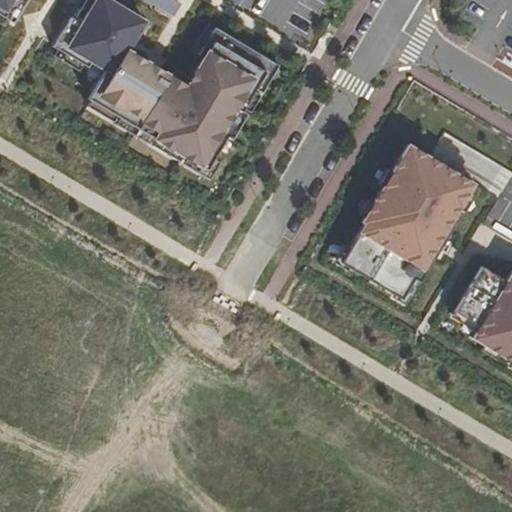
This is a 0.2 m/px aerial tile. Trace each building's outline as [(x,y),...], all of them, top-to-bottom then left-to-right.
[(0,0),(0,15),(9,21),(14,24),(28,0),(0,0)] [(255,92),(257,89),(263,93),(279,66),(215,27),(199,55),(205,58),(191,80),(187,87),(171,77),(147,63),(128,51),(131,45),(145,22),(108,0),(81,0),(54,47),(59,50),(84,65),(89,68),(93,62),(106,70),(89,99),(92,101),(88,107),(114,122),(118,116),(120,118),(155,139),(158,140),(154,146),(180,162),(184,156),(187,158),(208,170),(215,159),(228,137),(232,140),(248,114),(243,111),(245,109),(255,92)] [(140,0),(170,17),(178,2),(173,0),(140,0)] [(9,21),(0,15),(0,23),(5,27),(9,21)] [(199,55),(215,27),(209,24),(192,51),(199,55)] [(151,56),(131,45),(128,51),(147,63),(151,56)] [(84,65),(59,50),(55,56),(81,71),(84,65)] [(191,80),(175,70),(171,77),(187,87),(191,80)] [(251,113),(261,96),(255,92),(245,109),(251,113)] [(155,139),(120,118),(116,124),(151,145),(155,139)] [(472,183),(406,145),(390,172),(381,187),(373,202),(363,218),(361,222),(363,224),(349,248),(340,263),(348,268),(392,294),(401,299),(413,279),(418,282),(419,282),(438,249),(448,233),(456,220),(452,217),(454,214),(464,198),(472,183)] [(211,181),(221,163),(215,159),(208,170),(187,158),(184,165),(211,181)] [(381,187),(390,172),(385,169),(376,184),(381,187)] [(464,198),(454,214),(460,217),(469,201),(464,198)] [(363,218),(373,202),(367,199),(358,214),(363,218)] [(448,233),(438,249),(443,252),(452,236),(448,233)] [(340,263),(349,248),(344,245),(333,263),(346,271),(348,268),(340,263)] [(511,269),(505,281),(480,266),(453,312),(478,326),(475,331),(471,338),(483,345),(499,354),(510,361),(511,362),(511,269)] [(401,299),(392,294),(390,297),(404,305),(418,282),(413,279),(401,299)] [(451,317),(475,331),(478,326),(453,312),(451,317)] [(496,359),(499,354),(483,345),(480,350),(496,359)]
